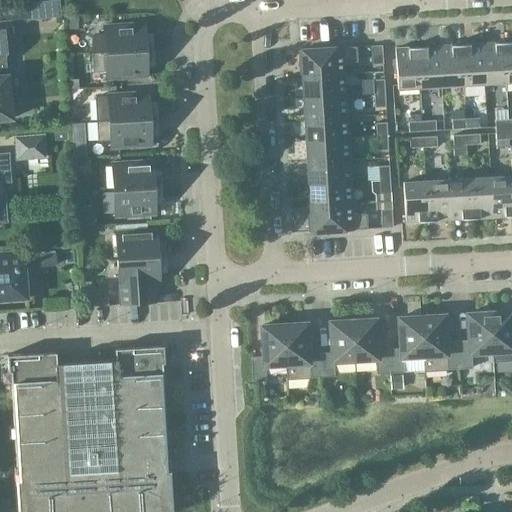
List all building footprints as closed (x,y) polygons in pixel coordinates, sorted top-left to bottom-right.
[(27,20),(60,17),(58,0),(56,0),(25,3),(27,20)] [(6,54),(14,53),(11,20),(0,21),(0,119),(10,118),(10,119),(12,119),(12,117),(11,117),(11,115),(18,114),(23,109),(22,100),(16,96),(9,96),(7,78),(8,78),(8,76),(7,76),(6,64),(7,64),(6,54)] [(103,26),(104,36),(89,37),(90,54),(152,50),(152,38),(145,38),(144,24),(103,26)] [(511,42),(503,43),(506,83),(511,82),(511,42)] [(503,43),(482,44),(484,85),(506,83),(503,43)] [(482,44),(460,46),(463,86),(484,85),(482,44)] [(382,46),(371,47),(372,65),(383,65),(382,46)] [(460,46),(439,47),(441,87),(463,86),(460,46)] [(302,67),(302,77),(342,75),(342,64),(357,62),(356,47),(301,50),(301,52),(299,52),(299,68),(302,67)] [(439,47),(417,48),(420,88),(441,87),(439,47)] [(397,90),(420,88),(417,48),(394,49),(397,90)] [(153,62),(152,50),(90,54),(92,75),(106,74),(106,80),(147,77),(146,63),(153,62)] [(302,77),(304,98),(344,96),(342,75),(302,77)] [(384,94),(384,80),(373,80),(373,94),(384,94)] [(97,122),(156,119),(156,107),(149,107),(148,93),(107,95),(107,98),(96,98),(97,122)] [(385,108),(384,94),(373,94),(374,108),(385,108)] [(304,98),(305,120),(345,118),(344,96),(304,98)] [(305,120),(306,141),(346,139),(345,118),(305,120)] [(156,119),(97,122),(98,140),(110,139),(110,148),(151,146),(150,132),(157,131),(156,119)] [(478,119),(465,120),(465,130),(479,129),(478,119)] [(465,130),(465,120),(451,121),(451,131),(465,130)] [(508,129),(508,120),(493,121),(494,130),(508,129)] [(422,132),(422,122),(408,123),(408,133),(422,132)] [(435,122),(422,122),(422,132),(435,132),(435,122)] [(387,137),(386,123),(375,124),(376,138),(387,137)] [(509,140),(508,129),(494,130),(495,141),(509,140)] [(479,134),(466,135),(466,145),(479,144),(479,134)] [(14,137),(15,153),(16,163),(45,161),(44,151),(43,135),(14,137)] [(466,145),(466,135),(452,136),(452,146),(466,145)] [(388,151),(387,137),(376,138),(377,151),(388,151)] [(436,147),(436,137),(422,138),(423,148),(436,147)] [(423,148),(422,138),(409,139),(409,149),(423,148)] [(306,141),(308,163),(348,161),(346,139),(306,141)] [(0,222),(6,222),(3,182),(10,182),(8,154),(0,154),(0,222)] [(113,190),(160,188),(160,175),(153,176),(152,161),(111,164),(113,190)] [(308,163),(309,185),(349,182),(348,161),(308,163)] [(390,180),(389,166),(378,167),(379,181),(390,180)] [(511,189),(511,177),(490,178),(492,218),(511,216),(511,189)] [(490,178),(468,179),(471,219),(492,218),(490,178)] [(468,179),(447,180),(449,221),(471,219),(468,179)] [(373,203),(391,202),(390,180),(379,181),(379,195),(373,195),(373,203)] [(447,180),(425,182),(427,222),(449,221),(447,180)] [(309,185),(310,206),(350,204),(349,182),(309,185)] [(405,223),(427,222),(425,182),(402,183),(405,223)] [(160,188),(113,190),(114,217),(155,215),(154,200),(161,200),(160,188)] [(392,228),(391,202),(373,203),(374,210),(380,210),(381,229),(392,228)] [(351,214),(350,204),(310,206),(311,216),(308,216),(309,231),(312,231),(312,233),(367,229),(366,215),(351,214)] [(117,259),(164,256),(164,244),(157,244),(156,230),(115,232),(117,259)] [(0,299),(24,297),(23,285),(28,284),(27,268),(55,266),(54,251),(26,253),(0,254),(0,299)] [(165,268),(164,256),(117,259),(120,305),(155,303),(154,283),(159,283),(158,269),(165,268)] [(94,268),(80,275),(90,296),(105,290),(94,268)] [(511,311),(489,313),(491,353),(511,351),(511,311)] [(470,354),(491,353),(489,313),(467,314),(468,345),(457,346),(458,369),(471,368),(470,354)] [(458,369),(457,346),(445,346),(443,315),(421,317),(423,371),(458,369)] [(422,357),(423,371),(421,317),(398,318),(400,349),(388,350),(390,373),(403,373),(402,358),(422,357)] [(390,373),(388,350),(377,350),(375,319),(352,321),(354,361),(375,359),(376,374),(390,373)] [(333,362),(354,361),(352,321),(329,322),(331,353),(319,354),(321,377),(334,377),(333,362)] [(321,377),(319,354),(308,354),(306,323),(283,325),(286,379),(321,377)] [(285,365),(286,379),(283,325),(261,326),(262,357),(251,358),(252,381),(265,381),(264,366),(285,365)] [(168,511),(171,511),(170,502),(170,490),(169,475),(171,475),(170,458),(167,458),(162,363),(164,363),(163,346),(114,349),(115,360),(56,364),(56,353),(7,355),(8,372),(10,372),(16,467),(14,467),(14,472),(14,479),(15,484),(17,484),(18,507),(18,511),(168,511)]
